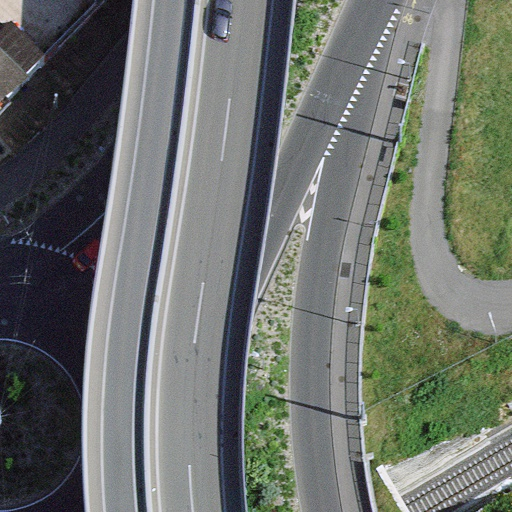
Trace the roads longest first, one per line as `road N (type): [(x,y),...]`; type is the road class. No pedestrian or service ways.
road 1 (motorway): [(170,0),(119,418),(121,511)]
road 2 (motorway): [(196,511),(197,353),(241,0)]
road 3 (secondary): [(323,511),(314,339),(326,243),(357,116),(367,8)]
road 4 (secondary): [(164,403),(264,238),(367,8)]
road 5 (secondary): [(260,0),(211,82),(87,229),(15,287)]
road 6 (primary): [(164,403),(145,356),(110,319),(65,295),(15,287)]
